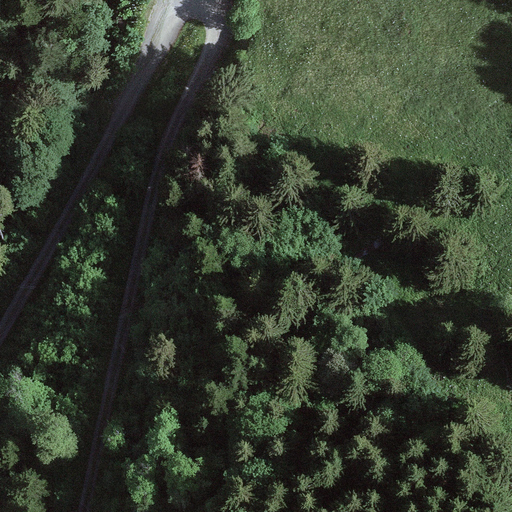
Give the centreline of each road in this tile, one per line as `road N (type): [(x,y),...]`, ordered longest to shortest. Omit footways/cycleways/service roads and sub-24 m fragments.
road 1 (track): [(81,511),(132,301),(215,21),(211,0)]
road 2 (track): [(185,0),(168,13),(117,133),(0,343)]
